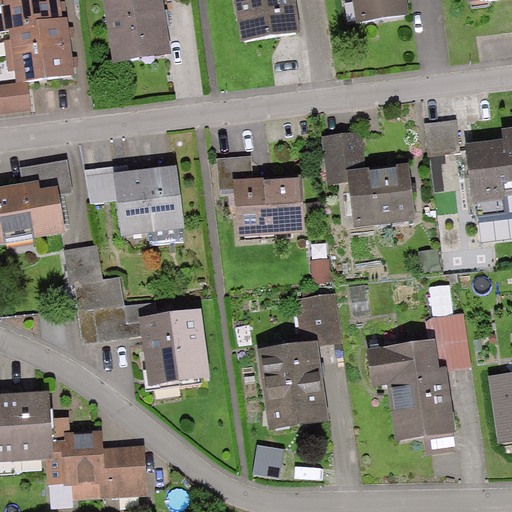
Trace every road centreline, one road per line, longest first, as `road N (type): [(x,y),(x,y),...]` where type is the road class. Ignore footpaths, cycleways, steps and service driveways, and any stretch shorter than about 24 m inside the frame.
road 1 (residential): [(511,497),(249,496),(108,396),(0,337)]
road 2 (residential): [(511,77),(0,138)]
